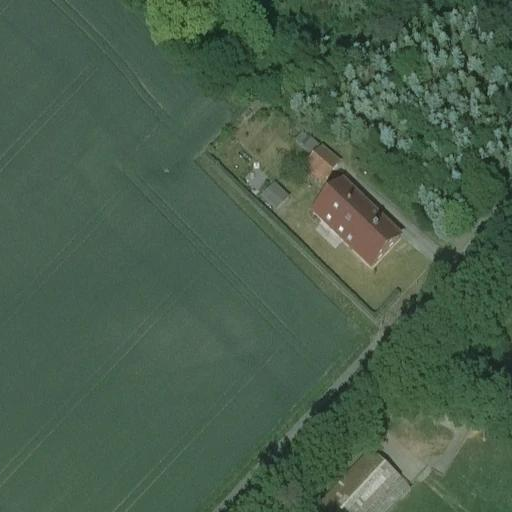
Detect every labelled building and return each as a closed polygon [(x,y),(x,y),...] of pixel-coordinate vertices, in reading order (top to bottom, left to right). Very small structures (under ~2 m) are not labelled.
[(338,167),(320,151),(304,169),(322,185),(338,167)] [(260,198),(275,211),(288,197),(273,184),(260,198)] [(354,198),(345,208),(332,196),(313,215),(314,216),(315,216),(343,242),(370,214),(354,198)] [(343,242),(342,243),(370,270),(398,241),(370,214),(343,242)] [(371,455),(317,511),(369,511),(399,481),(371,455)]
